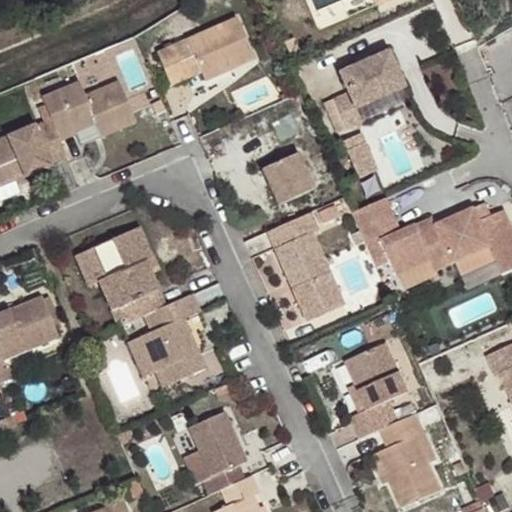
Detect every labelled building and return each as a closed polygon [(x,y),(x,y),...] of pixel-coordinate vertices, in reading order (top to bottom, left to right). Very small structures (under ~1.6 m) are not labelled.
[(204,83),(230,71),(253,61),(237,21),(187,42),(200,73),(201,77),(204,83)] [(200,73),(187,42),(173,48),(186,80),(200,73)] [(186,80),(173,48),(156,55),(170,87),(186,80)] [(348,99),(334,106),(347,135),(363,128),(356,114),(405,92),(388,56),(339,78),(348,99)] [(232,75),(230,71),(204,83),(207,91),(224,84),(221,79),(232,75)] [(80,79),(42,96),(51,116),(60,140),(76,132),(76,129),(96,121),(101,134),(137,120),(120,79),(86,93),(80,79)] [(60,140),(51,116),(35,124),(34,121),(0,136),(0,182),(14,176),(13,174),(21,171),(24,177),(53,164),(52,161),(67,155),(60,140)] [(342,147),(346,157),(365,149),(360,139),(342,147)] [(358,184),(376,176),(365,149),(346,157),(358,184)] [(273,202),(311,186),(295,150),(257,166),(273,202)] [(14,176),(0,182),(0,199),(20,191),(17,184),(26,180),(24,177),(21,171),(13,174),(14,176)] [(401,238),(386,204),(352,220),(376,275),(390,268),(397,282),(431,266),(430,262),(446,254),(453,269),(490,252),(503,280),(511,275),(511,233),(504,215),(490,221),(484,209),(436,231),(438,236),(421,243),(416,231),(401,238)] [(316,228),(308,210),(264,229),(287,280),(294,276),(297,283),(292,292),(297,305),(335,288),(310,232),(316,228)] [(432,223),(416,231),(421,243),(438,236),(436,231),(432,223)] [(141,315),(162,305),(147,270),(143,261),(149,257),(136,227),(89,248),(103,278),(97,282),(116,326),(141,315)] [(87,287),(97,282),(103,278),(89,248),(72,255),(87,287)] [(431,266),(436,277),(453,269),(446,254),(430,262),(431,266)] [(143,261),(147,270),(154,266),(149,257),(143,261)] [(294,276),(287,280),(292,292),(297,283),(294,276)] [(341,301),(335,288),(297,305),(303,317),(341,301)] [(0,365),(4,364),(1,355),(33,343),(55,334),(38,293),(0,308),(0,365)] [(197,311),(189,293),(162,305),(141,315),(148,331),(137,335),(153,372),(159,368),(167,384),(204,368),(196,350),(190,353),(182,335),(188,332),(181,318),(197,311)] [(196,350),(188,332),(182,335),(190,353),(196,350)] [(153,372),(137,335),(126,341),(141,377),(153,372)] [(347,415),(357,436),(378,427),(395,420),(386,400),(405,391),(382,342),(344,359),(352,382),(364,408),(356,411),(347,415)] [(0,365),(0,375),(39,360),(33,343),(1,355),(4,364),(0,365)] [(511,349),(487,361),(496,381),(501,379),(511,403),(511,349)] [(159,368),(153,372),(160,388),(167,384),(159,368)] [(345,386),(356,411),(364,408),(352,382),(345,386)] [(207,476),(244,459),(222,410),(184,426),(207,476)] [(422,432),(413,412),(395,420),(378,427),(385,445),(375,450),(387,479),(398,505),(439,488),(427,462),(415,435),(422,432)] [(434,458),(422,432),(415,435),(427,462),(434,458)] [(387,479),(375,450),(369,452),(381,481),(387,479)] [(256,491),(249,474),(218,487),(225,503),(209,509),(210,511),(257,511),(255,507),(250,494),(256,491)] [(125,499),(141,492),(134,476),(118,483),(125,499)] [(92,511),(127,511),(123,500),(92,511)]
